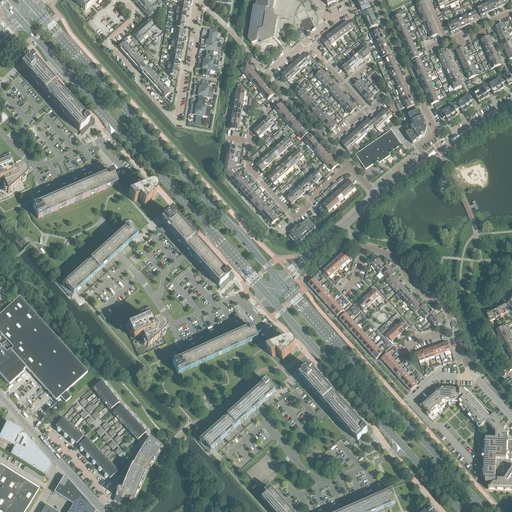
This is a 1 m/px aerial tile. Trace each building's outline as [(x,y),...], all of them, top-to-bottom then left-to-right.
[(75,0),(85,11),(90,6),(90,5),(95,1),(99,4),(102,0),(75,0)] [(144,0),(138,6),(142,10),(149,3),(146,0),(144,0)] [(248,39),(252,44),(257,41),(257,40),(260,40),(261,42),(274,37),(277,16),(272,15),(274,0),(254,0),(256,1),(255,6),(253,5),(248,39)] [(486,2),(486,4),(490,12),(495,10),(490,0),(486,2)] [(495,0),(490,0),(495,10),(499,8),(495,0)] [(416,5),(418,10),(426,7),(424,2),(416,5)] [(142,10),(145,14),(153,7),(149,3),(142,10)] [(360,6),(363,14),(372,10),(368,3),(360,6)] [(486,4),(482,6),(485,14),(490,12),(486,4)] [(485,14),(482,6),(477,8),(480,16),(485,14)] [(153,7),(145,14),(149,18),(156,11),(153,7)] [(418,10),(420,15),(428,11),(426,7),(418,10)] [(363,14),(365,19),(374,15),(372,10),(363,14)] [(420,15),(422,20),(430,16),(428,11),(420,15)] [(475,12),(471,14),(474,22),(479,20),(475,12)] [(471,14),(466,16),(470,24),(474,22),(471,14)] [(365,19),(368,24),(376,20),(374,15),(365,19)] [(392,19),(395,23),(403,20),(400,15),(392,19)] [(422,20),(424,25),(432,21),(430,16),(422,20)] [(466,16),(461,18),(465,26),(470,24),(466,16)] [(461,18),(457,20),(460,29),(465,26),(461,18)] [(149,20),(145,24),(151,31),(155,27),(155,26),(156,25),(156,24),(153,21),(152,21),(151,22),(149,20)] [(376,20),(368,24),(370,29),(378,25),(376,20)] [(395,23),(397,28),(405,25),(403,20),(395,23)] [(457,20),(452,22),(456,31),(460,29),(457,20)] [(424,25),(426,29),(434,26),(432,21),(424,25)] [(348,22),(344,25),(349,32),(353,29),(355,33),(359,30),(352,22),(350,24),(348,22)] [(456,31),(452,22),(447,25),(451,33),(456,31)] [(494,27),(497,32),(505,29),(507,28),(505,23),(494,27)] [(145,24),(141,27),(147,35),(151,31),(145,24)] [(344,25),(339,28),(344,36),(349,32),(344,25)] [(397,28),(399,33),(407,30),(405,25),(397,28)] [(426,29),(429,34),(436,30),(434,26),(426,29)] [(141,27),(137,31),(143,38),(147,35),(141,27)] [(339,28),(335,32),(340,39),(344,36),(339,28)] [(202,40),(201,45),(211,47),(214,31),(203,29),(203,32),(209,33),(208,41),(202,40)] [(497,32),(499,37),(507,34),(505,29),(497,32)] [(372,40),(374,39),(382,35),(380,30),(372,33),(372,34),(369,35),(372,40)] [(399,33),(401,38),(409,34),(407,30),(399,33)] [(436,30),(429,34),(431,38),(439,35),(436,30)] [(143,38),(137,31),(133,35),(139,42),(143,38)] [(217,32),(214,31),(211,47),(220,48),(221,43),(220,43),(220,38),(216,38),(217,32)] [(335,32),(330,35),(336,42),(340,39),(335,32)] [(499,37),(501,42),(511,37),(509,33),(507,34),(499,37)] [(401,38),(403,42),(411,39),(409,34),(401,38)] [(330,35),(326,38),(331,45),(336,42),(330,35)] [(374,39),(376,43),(384,40),(382,35),(374,39)] [(481,40),(483,45),(491,42),(489,37),(481,40)] [(501,42),(503,46),(511,43),(511,42),(511,40),(511,37),(501,42)] [(118,48),(122,52),(129,45),(126,42),(128,40),(126,38),(118,45),(120,46),(118,48)] [(331,45),(326,38),(322,41),(333,57),(337,55),(333,50),(331,51),(329,48),(329,47),(331,45)] [(403,42),(405,47),(413,43),(411,39),(403,42)] [(376,43),(379,48),(387,45),(384,40),(376,43)] [(483,45),(485,50),(493,46),(491,42),(483,45)] [(503,46),(505,51),(511,47),(511,45),(511,43),(503,46)] [(122,52),(126,56),(133,50),(129,45),(122,52)] [(206,51),(206,56),(209,56),(211,47),(201,45),(200,50),(206,51)] [(379,48),(381,53),(389,50),(387,45),(379,48)] [(485,50),(487,55),(495,51),(493,46),(485,50)] [(211,47),(209,56),(212,57),(213,52),(220,53),(220,48),(211,47)] [(365,47),(361,51),(367,57),(371,54),(365,47)] [(407,51),(409,56),(417,53),(415,48),(407,51)] [(456,51),(458,56),(466,53),(464,48),(456,51)] [(126,56),(129,60),(137,54),(133,50),(126,56)] [(389,50),(381,53),(383,58),(391,55),(389,50)] [(437,53),(439,58),(447,55),(445,50),(437,53)] [(361,51),(357,54),(363,61),(367,57),(361,51)] [(487,55),(489,59),(497,56),(495,51),(487,55)] [(36,60),(36,58),(36,56),(35,55),(33,54),(32,53),(30,53),(28,54),(27,56),(27,58),(20,62),(23,65),(21,67),(79,132),(82,130),(84,133),(90,128),(91,127),(93,127),(94,125),(95,123),(95,122),(94,120),(92,119),(90,118),(89,118),(87,119),(35,62),(36,60)] [(306,53),(302,57),(308,64),(310,62),(312,62),(314,65),(312,66),(316,71),(320,68),(306,53)] [(417,53),(409,56),(411,61),(419,57),(417,53)] [(458,56),(460,61),(468,57),(466,53),(458,56)] [(129,60),(133,64),(140,58),(137,54),(129,60)] [(357,54),(353,58),(359,64),(363,61),(357,54)] [(439,58),(441,63),(449,59),(447,55),(439,58)] [(199,59),(198,64),(208,66),(209,56),(206,56),(205,60),(199,59)] [(209,56),(208,66),(217,67),(218,62),(212,61),(212,58),(212,57),(209,56)] [(348,60),(349,61),(355,68),(359,64),(353,58),(352,56),(348,60)] [(385,60),(387,65),(395,61),(393,56),(385,60)] [(489,59),(491,64),(499,60),(497,56),(489,59)] [(302,57),(298,61),(304,67),(308,64),(302,57)] [(460,61),(462,66),(470,62),(468,57),(460,61)] [(133,64),(137,68),(144,62),(140,58),(133,64)] [(412,63),(414,68),(422,64),(420,59),(412,63)] [(441,63),(443,67),(451,64),(449,59),(441,63)] [(240,70),(244,74),(250,68),(243,60),(241,62),(240,68),(241,69),(240,70)] [(501,65),(499,60),(491,64),(489,65),(491,70),(501,65)] [(298,61),(294,64),(300,71),(302,73),(306,69),(304,67),(298,61)] [(349,61),(346,64),(351,71),(355,68),(349,61)] [(387,65),(389,70),(397,66),(395,61),(387,65)] [(137,68),(140,72),(148,66),(144,62),(137,68)] [(462,66),(464,70),(472,67),(470,62),(462,66)] [(351,71),(346,64),(344,63),(340,67),(347,75),(351,71)] [(203,76),(206,76),(208,66),(198,64),(197,69),(203,70),(203,76)] [(294,64),(290,68),(296,74),(300,71),(294,64)] [(414,68),(417,73),(425,69),(422,64),(414,68)] [(443,67),(446,72),(453,68),(451,64),(443,67)] [(148,66),(140,72),(144,76),(151,70),(148,66)] [(177,68),(168,66),(167,72),(170,72),(170,75),(173,78),(175,79),(175,76),(175,73),(176,73),(177,68)] [(208,66),(206,76),(209,77),(210,71),(217,72),(217,67),(208,66)] [(389,70),(392,75),(399,71),(397,66),(389,70)] [(464,70),(466,75),(476,70),(476,69),(476,68),(475,67),(475,66),(474,66),(472,67),(464,70)] [(244,74),(247,78),(254,72),(250,68),(244,74)] [(290,68),(286,71),(292,78),(296,74),(290,68)] [(446,72),(448,77),(455,73),(453,68),(446,72)] [(417,73),(419,77),(427,74),(425,69),(417,73)] [(157,76),(153,72),(152,71),(151,70),(144,76),(145,77),(146,78),(150,83),(157,76)] [(476,70),(466,75),(468,80),(478,75),(478,74),(478,73),(478,72),(477,72),(477,71),(476,70)] [(292,78),(286,71),(282,75),(288,82),(292,78)] [(315,77),(319,81),(326,75),(322,71),(315,77)] [(392,75),(394,80),(402,76),(399,71),(392,75)] [(247,78),(251,82),(257,76),(254,72),(247,78)] [(448,77),(450,81),(458,78),(455,73),(448,77)] [(502,74),(500,76),(503,82),(506,81),(508,86),(511,83),(511,80),(508,73),(503,76),(502,74)] [(419,77),(421,82),(429,78),(427,74),(419,77)] [(319,81),(323,84),(329,79),(326,75),(319,81)] [(150,83),(153,87),(160,80),(157,76),(150,83)] [(251,82),(254,86),(261,80),(257,76),(251,82)] [(394,80),(396,85),(404,81),(402,76),(394,80)] [(498,79),(493,82),(499,91),(504,88),(501,83),(503,82),(500,76),(497,77),(498,79)] [(421,82),(423,87),(431,83),(429,78),(421,82)] [(323,84),(326,88),(333,82),(329,79),(323,84)] [(153,87),(157,91),(164,84),(160,80),(153,87)] [(254,86),(258,89),(264,84),(261,80),(254,86)] [(194,86),(193,91),(203,92),(205,81),(202,81),(201,87),(194,86)] [(205,81),(203,92),(213,94),(214,89),(207,88),(208,82),(205,81)] [(354,86),(358,91),(364,85),(360,81),(354,86)] [(396,85),(398,90),(406,86),(404,81),(396,85)] [(326,88),(329,92),(336,86),(333,82),(326,88)] [(460,82),(452,86),(450,87),(452,93),(452,94),(457,91),(456,90),(462,87),(460,82)] [(487,83),(485,84),(488,90),(491,89),(493,94),(499,91),(493,82),(488,84),(487,83)] [(423,87),(425,91),(433,88),(431,83),(423,87)] [(157,91),(160,95),(168,88),(164,84),(157,91)] [(237,84),(236,95),(244,96),(245,91),(244,91),(244,89),(240,84),(237,84)] [(258,89),(261,93),(268,87),(264,84),(258,89)] [(483,87),(478,90),(484,100),(489,97),(486,92),(488,90),(485,84),(482,86),(483,87)] [(358,91),(361,95),(368,89),(364,85),(358,91)] [(294,92),(298,96),(304,90),(300,86),(294,92)] [(329,92),(333,96),(339,90),(336,86),(329,92)] [(398,90),(400,95),(408,91),(406,86),(398,90)] [(261,93),(264,97),(271,91),(268,87),(261,93)] [(168,88),(160,95),(164,99),(165,98),(170,104),(172,102),(173,94),(168,88)] [(425,91),(427,96),(435,92),(433,88),(425,91)] [(361,95),(365,99),(371,93),(368,89),(361,95)] [(298,96),(302,100),(308,94),(304,90),(298,96)] [(333,96),(336,100),(343,94),(339,90),(333,96)] [(484,100),(478,90),(473,93),(474,95),(478,103),(484,100)] [(199,100),(198,101),(202,102),(203,92),(193,91),(193,96),(199,97),(199,99),(199,100)] [(271,91),(264,97),(268,101),(274,95),(271,91)] [(400,95),(403,100),(411,96),(408,91),(400,95)] [(203,92),(202,102),(205,102),(206,98),(212,99),(213,94),(203,92)] [(427,96),(429,101),(437,97),(435,92),(427,96)] [(371,93),(365,99),(369,103),(375,97),(371,93)] [(302,100),(305,104),(312,98),(308,94),(302,100)] [(336,100),(340,103),(346,97),(343,94),(336,100)] [(466,97),(461,100),(467,109),(472,106),(469,101),(471,100),(468,94),(465,95),(466,97)] [(403,100),(405,104),(413,101),(411,96),(403,100)] [(340,103),(343,107),(350,101),(346,97),(340,103)] [(437,97),(429,101),(431,105),(439,102),(437,97)] [(305,104),(309,108),(315,102),(312,98),(305,104)] [(455,101),(453,103),(457,109),(459,108),(462,112),(467,109),(461,100),(457,103),(455,101)] [(191,104),(190,109),(200,111),(202,102),(198,101),(198,105),(191,104)] [(343,107),(346,111),(353,105),(350,101),(343,107)] [(413,101),(405,104),(407,109),(415,106),(413,101)] [(202,102),(200,111),(210,113),(211,107),(204,106),(205,102),(202,102)] [(309,108),(313,112),(319,106),(315,102),(309,108)] [(452,106),(447,109),(453,118),(458,115),(455,110),(457,109),(453,103),(450,104),(452,106)] [(274,110),(278,114),(285,108),(281,104),(274,110)] [(353,105),(346,111),(350,115),(357,109),(353,105)] [(313,112),(316,116),(323,110),(319,106),(313,112)] [(278,114),(281,117),(288,111),(285,108),(278,114)] [(188,125),(198,127),(200,111),(190,109),(189,114),(196,116),(195,123),(188,122),(188,125)] [(386,109),(382,112),(388,119),(392,115),(386,109)] [(453,118),(447,109),(442,112),(441,110),(438,112),(442,118),(445,117),(448,122),(453,118)] [(316,116),(320,120),(326,114),(323,110),(316,116)] [(200,111),(198,127),(201,127),(203,117),(209,118),(210,113),(200,111)] [(281,117),(285,121),(291,115),(288,111),(281,117)] [(410,132),(406,134),(412,143),(413,144),(414,143),(415,143),(416,142),(417,142),(417,141),(416,141),(419,139),(419,140),(420,140),(420,139),(421,139),(422,138),(421,136),(423,135),(425,136),(425,135),(426,134),(426,133),(426,132),(427,132),(427,131),(427,130),(427,129),(427,128),(425,128),(424,126),(426,125),(425,124),(425,123),(424,122),(424,121),(423,121),(422,118),(422,117),(421,115),(421,114),(420,113),(420,112),(419,111),(417,111),(408,116),(410,120),(411,120),(412,119),(416,128),(415,129),(412,126),(410,128),(412,130),(412,131),(413,132),(411,133),(410,132)] [(382,112),(378,116),(384,122),(388,119),(382,112)] [(320,120),(323,124),(330,118),(326,114),(320,120)] [(285,121),(288,125),(295,119),(291,115),(285,121)] [(378,116),(375,119),(380,126),(384,122),(378,116)] [(269,117),(265,121),(270,127),(272,129),(276,126),(276,125),(274,124),(269,117)] [(323,124),(327,128),(333,122),(330,118),(323,124)] [(290,130),(292,129),(298,123),(295,119),(288,125),(287,126),(290,130)] [(371,123),(374,126),(377,129),(380,126),(375,119),(371,123)] [(369,120),(364,123),(370,130),(374,126),(371,123),(369,120)] [(265,121),(261,124),(267,131),(270,127),(265,121)] [(333,122),(327,128),(331,132),(337,126),(333,122)] [(292,129),(295,133),(302,127),(298,123),(292,129)] [(364,123),(361,127),(367,133),(370,130),(364,123)] [(261,124),(257,128),(263,134),(267,131),(261,124)] [(295,133),(298,136),(305,130),(302,127),(295,133)] [(361,127),(357,130),(363,137),(367,133),(361,127)] [(263,134),(257,128),(253,131),(259,138),(263,134)] [(305,130),(298,136),(302,140),(309,134),(305,130)] [(357,130),(353,134),(359,140),(363,137),(357,130)] [(389,154),(402,145),(391,130),(355,155),(366,170),(378,162),(379,164),(391,156),(389,154)] [(353,134),(349,137),(355,144),(359,140),(353,134)] [(304,141),(307,145),(314,139),(311,135),(304,141)] [(349,137),(345,141),(351,147),(355,144),(349,137)] [(287,138),(283,141),(289,148),(293,144),(287,138)] [(307,145),(311,149),(318,143),(314,139),(307,145)] [(283,141),(279,145),(285,151),(289,148),(283,141)] [(351,147),(345,141),(342,144),(347,151),(351,147)] [(311,149),(314,153),(321,147),(318,143),(311,149)] [(279,145),(275,148),(281,155),(285,151),(279,145)] [(314,153),(318,156),(324,150),(321,147),(314,153)] [(275,148),(272,151),(277,158),(281,155),(275,148)] [(318,156),(321,160),(328,154),(324,150),(318,156)] [(272,151),(268,155),(274,161),(277,158),(272,151)] [(298,151),(294,154),(300,161),(304,157),(298,151)] [(10,154),(0,158),(0,202),(27,191),(23,182),(26,179),(27,178),(27,177),(27,176),(27,175),(27,174),(27,173),(27,172),(26,171),(25,170),(24,170),(24,169),(23,169),(21,169),(20,169),(24,167),(21,160),(14,163),(10,154)] [(294,154),(291,157),(296,164),(300,161),(294,154)] [(321,160),(324,164),(331,158),(328,154),(321,160)] [(268,155),(264,158),(270,165),(274,161),(268,155)] [(291,157),(287,161),(293,167),(296,164),(291,157)] [(264,158),(260,162),(266,168),(270,165),(264,158)] [(324,164),(328,168),(335,162),(331,158),(324,164)] [(287,161),(283,164),(289,171),(293,167),(287,161)] [(266,168),(260,162),(256,165),(262,172),(266,168)] [(335,162),(328,168),(331,172),(338,166),(335,162)] [(283,164),(279,168),(285,174),(289,171),(283,164)] [(224,173),(227,176),(233,171),(232,170),(232,168),(225,166),(224,166),(224,168),(225,168),(224,173)] [(279,168),(275,171),(281,178),(285,174),(279,168)] [(32,207),(38,220),(118,185),(112,173),(111,171),(110,170),(108,170),(107,170),(108,174),(37,205),(35,201),(33,202),(32,204),(32,205),(32,207)] [(228,177),(231,180),(237,174),(234,170),(233,171),(227,176),(226,177),(227,178),(228,177)] [(275,171),(272,175),(278,181),(281,178),(275,171)] [(316,171),(313,174),(318,181),(322,177),(316,171)] [(232,181),(234,184),(241,178),(237,174),(231,180),(230,180),(231,181),(232,181)] [(313,174),(309,178),(315,184),(318,181),(313,174)] [(278,181),(272,175),(268,178),(274,185),(278,181)] [(235,185),(237,187),(238,187),(244,182),(241,178),(234,184),(233,184),(234,185),(235,185)] [(309,178),(305,181),(311,188),(315,184),(309,178)] [(305,181),(301,185),(307,191),(311,188),(305,181)] [(239,189),(241,191),(247,185),(244,182),(238,187),(237,187),(237,188),(237,189),(239,189)] [(349,182),(345,185),(351,192),(355,189),(349,182)] [(242,192),(244,195),(251,189),(247,185),(241,191),(240,192),(241,193),(242,192)] [(301,185),(297,188),(303,194),(307,191),(301,185)] [(345,185),(342,189),(348,195),(351,192),(345,185)] [(149,187),(128,196),(134,202),(139,200),(144,206),(152,199),(155,196),(156,196),(156,195),(157,194),(157,193),(157,192),(157,191),(157,190),(156,190),(156,189),(155,188),(154,188),(154,187),(153,187),(152,187),(152,186),(151,186),(150,187),(149,187)] [(297,188),(294,191),(299,198),(303,194),(297,188)] [(246,196),(248,199),(254,193),(251,189),(244,195),(243,196),(245,197),(246,196)] [(342,189),(338,192),(344,199),(348,195),(342,189)] [(294,191),(290,195),(296,201),(299,198),(294,191)] [(338,192),(334,195),(340,202),(344,199),(338,192)] [(249,200),(251,202),(251,203),(258,197),(254,193),(248,199),(247,199),(248,200),(249,200)] [(296,201),(290,195),(286,198),(292,205),(296,201)] [(334,195),(330,199),(336,205),(340,202),(334,195)] [(252,204),(255,206),(261,201),(258,197),(251,203),(251,202),(250,203),(251,204),(252,204)] [(330,199),(326,202),(332,209),(336,205),(330,199)] [(256,207),(258,210),(264,204),(261,201),(255,206),(254,207),(255,208),(256,207)] [(332,209),(326,202),(322,206),(328,213),(332,209)] [(259,211),(261,214),(262,214),(268,208),(264,204),(258,210),(257,211),(258,212),(259,211)] [(160,222),(165,227),(218,286),(221,284),(224,288),(228,282),(230,282),(232,281),(233,279),(233,277),(233,275),(232,274),(231,273),(229,273),(227,273),(225,274),(173,217),(175,215),(175,213),(174,211),(174,210),(172,209),(170,208),(169,208),(167,209),(166,211),(166,212),(160,216),(160,218),(163,220),(160,222)] [(263,215),(265,218),(271,212),(268,208),(262,214),(261,214),(261,215),(261,216),(263,215)] [(266,219),(268,221),(268,222),(275,216),(271,212),(265,218),(264,218),(265,219),(266,219)] [(268,222),(268,221),(267,222),(268,223),(269,223),(272,225),(278,220),(275,216),(268,222)] [(292,233),(289,236),(296,245),(300,242),(304,238),(316,227),(308,219),(296,229),(295,229),(291,232),(292,233)] [(139,231),(133,226),(133,225),(133,224),(132,223),(132,222),(131,222),(130,221),(129,221),(128,221),(127,222),(126,222),(125,223),(125,224),(124,224),(124,225),(124,226),(124,227),(124,228),(125,229),(67,281),(66,280),(65,280),(63,280),(61,281),(60,282),(60,284),(60,286),(68,295),(71,292),(73,294),(78,291),(134,240),(138,237),(136,234),(139,231)] [(344,253),(340,257),(346,263),(350,259),(351,261),(352,259),(350,257),(349,258),(344,253)] [(340,257),(336,260),(341,267),(346,263),(340,257)] [(372,265),(375,270),(382,263),(379,259),(378,260),(376,258),(372,257),(370,265),(372,265)] [(336,260),(332,264),(338,270),(341,267),(336,260)] [(379,274),(382,272),(381,272),(386,268),(386,267),(382,263),(375,270),(379,274)] [(332,264),(327,268),(333,274),(338,270),(332,264)] [(385,276),(392,270),(388,265),(386,267),(386,268),(381,272),(382,272),(379,274),(383,278),(385,276)] [(323,271),(325,273),(327,275),(329,278),(333,274),(327,268),(323,271)] [(385,276),(388,279),(388,280),(393,275),(396,274),(392,270),(385,276)] [(386,281),(390,286),(397,280),(393,275),(388,280),(388,279),(386,281)] [(308,285),(312,289),(319,283),(315,279),(308,285)] [(390,286),(394,290),(401,284),(397,280),(390,286)] [(312,289),(316,293),(323,287),(319,283),(312,289)] [(394,290),(397,294),(404,288),(401,284),(394,290)] [(316,293),(319,297),(326,291),(323,287),(316,293)] [(397,294),(401,298),(408,292),(404,288),(397,294)] [(374,290),(370,293),(376,300),(380,296),(374,290)] [(319,297),(323,301),(330,295),(326,291),(319,297)] [(401,298),(405,302),(412,296),(408,292),(401,298)] [(370,293),(366,297),(372,304),(376,300),(370,293)] [(323,301),(327,305),(333,299),(330,295),(323,301)] [(405,302),(408,306),(415,300),(412,296),(405,302)] [(366,297),(362,301),(368,307),(372,304),(366,297)] [(87,373),(19,298),(0,315),(0,375),(9,385),(24,372),(23,371),(26,368),(56,401),(60,397),(65,403),(71,398),(66,392),(87,373)] [(327,305),(330,309),(337,303),(333,299),(327,305)] [(408,306),(412,310),(419,304),(415,300),(408,306)] [(368,307),(362,301),(358,304),(364,311),(368,307)] [(330,309),(334,313),(340,307),(337,303),(330,309)] [(505,303),(500,306),(505,314),(509,312),(510,313),(511,311),(511,308),(508,304),(506,305),(505,303)] [(416,314),(418,312),(422,308),(422,307),(419,304),(412,310),(416,314)] [(418,312),(421,316),(428,310),(424,305),(422,307),(422,308),(418,312)] [(500,306),(496,308),(500,317),(505,314),(500,306)] [(340,307),(334,313),(337,317),(344,311),(340,307)] [(150,308),(123,320),(139,356),(166,345),(162,335),(164,333),(164,334),(165,333),(166,332),(166,331),(167,331),(167,330),(167,329),(167,328),(167,327),(166,326),(166,325),(165,325),(165,324),(164,324),(164,323),(163,323),(162,323),(161,323),(160,323),(159,323),(163,321),(160,314),(154,317),(150,308)] [(496,308),(491,311),(495,319),(500,317),(496,308)] [(425,320),(427,318),(432,314),(431,313),(428,310),(421,316),(425,320)] [(427,318),(431,322),(438,316),(434,311),(431,313),(432,314),(427,318)] [(495,319),(491,311),(486,313),(490,322),(495,319)] [(339,319),(343,324),(350,318),(346,313),(339,319)] [(438,316),(431,322),(435,326),(435,328),(443,325),(441,320),(438,316)] [(343,324),(347,328),(354,322),(350,318),(343,324)] [(403,321),(399,325),(404,331),(409,328),(403,321)] [(347,328),(350,332),(357,326),(354,322),(347,328)] [(172,363),(173,364),(178,375),(257,339),(252,327),(251,326),(249,325),(248,325),(246,325),(247,329),(177,361),(174,357),(173,358),(172,360),(172,361),(172,363)] [(399,325),(394,328),(400,335),(404,331),(399,325)] [(350,332),(354,336),(361,330),(357,326),(350,332)] [(497,331),(499,336),(508,331),(505,326),(497,331)] [(394,328),(390,332),(396,339),(400,335),(394,328)] [(354,336),(358,340),(364,334),(361,330),(354,336)] [(499,336),(502,340),(510,336),(511,334),(510,330),(508,331),(499,336)] [(396,339),(390,332),(386,336),(392,342),(396,339)] [(358,340),(361,344),(368,338),(364,334),(358,340)] [(502,340),(504,345),(511,341),(511,338),(510,336),(502,340)] [(361,344),(365,348),(372,342),(368,338),(361,344)] [(288,342),(267,351),(272,357),(278,355),(283,361),(289,356),(294,351),(295,350),(295,349),(296,349),(296,348),(296,347),(296,346),(295,345),(295,344),(294,343),(293,342),(292,342),(291,342),(291,341),(290,341),(289,341),(288,342)] [(365,348),(369,352),(375,346),(372,342),(365,348)] [(448,343),(442,345),(445,353),(450,351),(448,343)] [(369,352),(372,356),(379,350),(375,346),(369,352)] [(437,346),(432,348),(435,357),(440,355),(437,346)] [(379,350),(372,356),(376,360),(383,354),(379,350)] [(427,350),(422,352),(425,360),(430,358),(427,350)] [(425,360),(422,352),(417,354),(419,362),(425,360)] [(381,359),(385,364),(392,358),(388,353),(381,359)] [(385,364),(389,368),(395,362),(392,358),(385,364)] [(389,368),(392,372),(399,366),(395,362),(389,368)] [(299,371),(302,375),(300,377),(358,442),(360,440),(363,443),(368,437),(370,437),(371,436),(372,434),(373,433),(372,431),(371,429),(370,428),(368,428),(366,428),(365,429),(364,429),(313,371),(314,370),(314,368),(314,366),(313,364),(312,363),(310,363),(308,363),(307,364),(305,365),(305,367),(299,371)] [(392,372),(396,376),(403,370),(399,366),(392,372)] [(396,376),(400,380),(406,374),(403,370),(396,376)] [(400,380),(403,384),(410,378),(406,374),(400,380)] [(262,383),(262,384),(263,384),(263,385),(255,393),(206,438),(205,438),(205,437),(204,437),(203,437),(202,437),(201,437),(200,437),(200,438),(199,438),(199,439),(199,440),(199,441),(199,442),(200,443),(207,451),(210,448),(212,451),(217,446),(276,392),(274,390),(277,387),(271,382),(271,381),(271,380),(271,379),(270,379),(270,378),(269,378),(268,378),(268,377),(267,377),(266,377),(265,378),(264,378),(264,379),(263,379),(263,380),(262,381),(262,382),(262,383)] [(403,384),(407,388),(413,382),(410,378),(403,384)] [(93,389),(100,396),(107,390),(106,388),(104,385),(101,382),(93,389)] [(413,382),(407,388),(411,392),(417,386),(413,382)] [(484,425),(486,423),(491,419),(469,394),(468,392),(465,391),(463,390),(461,390),(446,389),(444,389),(443,389),(441,390),(442,391),(439,394),(438,393),(423,407),(431,416),(446,403),(459,404),(481,428),(484,425)] [(100,396),(105,403),(113,397),(111,395),(109,392),(107,390),(100,396)] [(117,402),(115,399),(113,397),(105,403),(111,410),(119,404),(117,402)] [(113,413),(120,420),(128,414),(125,411),(123,409),(121,406),(113,413)] [(120,420),(126,427),(134,420),(132,418),(129,415),(128,414),(120,420)] [(491,419),(486,423),(494,432),(496,434),(496,435),(495,440),(486,439),(484,479),(486,479),(493,480),(495,480),(496,460),(511,461),(511,460),(511,440),(507,440),(508,435),(508,434),(507,434),(507,429),(495,415),(491,419)] [(63,433),(69,425),(62,419),(56,427),(58,429),(61,431),(63,433)] [(126,427),(132,434),(140,427),(138,425),(135,422),(134,420),(126,427)] [(494,433),(494,432),(486,423),(484,425),(490,433),(494,433)] [(63,433),(65,435),(67,437),(70,439),(76,431),(69,425),(63,433)] [(140,427),(132,434),(138,440),(146,433),(144,431),(142,429),(140,427)] [(14,447),(10,455),(45,476),(52,464),(37,448),(38,448),(37,447),(37,448),(34,444),(34,443),(33,443),(22,431),(18,438),(18,439),(15,446),(14,447)] [(70,439),(72,441),(74,443),(77,445),(83,437),(76,431),(70,439)] [(114,501),(119,503),(121,497),(134,501),(139,487),(145,473),(153,459),(162,447),(150,437),(140,452),(131,467),(124,483),(123,486),(122,487),(121,489),(121,491),(117,490),(114,501)] [(85,453),(93,446),(86,439),(79,446),(81,449),(83,451),(85,453)] [(91,459),(99,452),(93,446),(85,453),(87,455),(90,458),(91,459)] [(97,466),(105,459),(99,452),(91,459),(93,462),(96,464),(97,466)] [(97,466),(99,468),(102,471),(104,473),(111,466),(105,459),(97,466)] [(511,461),(496,460),(495,480),(493,480),(486,479),(486,480),(485,480),(485,483),(489,484),(491,484),(488,489),(511,490),(511,467),(510,467),(511,461)] [(0,466),(0,511),(24,511),(39,489),(1,466),(0,466)] [(104,473),(105,475),(108,477),(110,479),(117,472),(111,466),(104,473)] [(73,505),(68,511),(95,511),(96,511),(64,476),(54,493),(73,505)] [(267,495),(262,500),(273,511),(378,511),(389,507),(396,504),(392,496),(393,496),(390,488),(384,491),(385,494),(344,511),(291,511),(275,494),(270,489),(265,493),(267,495)]
